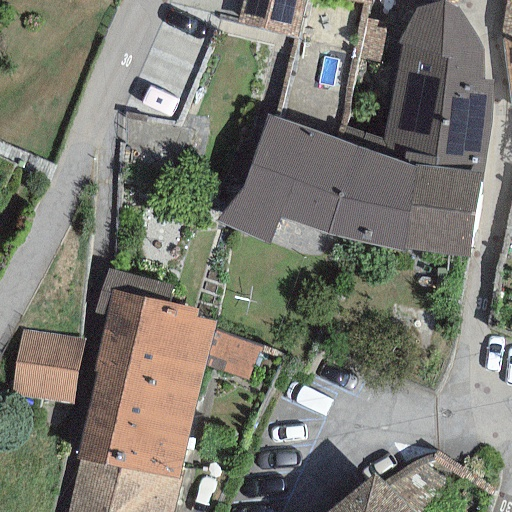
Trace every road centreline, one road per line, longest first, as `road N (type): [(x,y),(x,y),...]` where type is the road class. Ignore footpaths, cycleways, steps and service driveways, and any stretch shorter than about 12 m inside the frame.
road 1 (residential): [(0,315),(53,220),(153,0)]
road 2 (residential): [(511,440),(365,407)]
